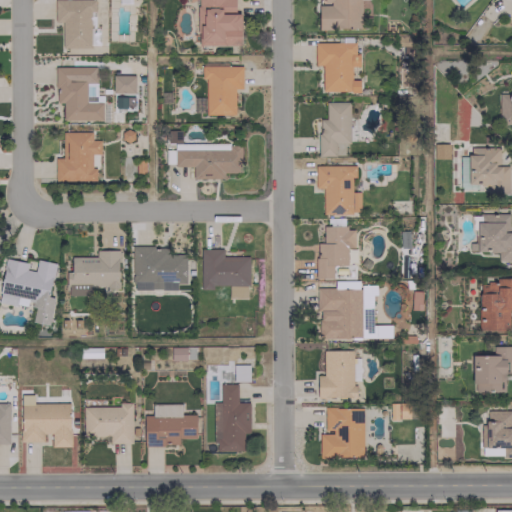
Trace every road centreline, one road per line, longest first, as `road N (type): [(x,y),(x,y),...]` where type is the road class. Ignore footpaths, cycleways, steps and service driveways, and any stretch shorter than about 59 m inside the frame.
road 1 (secondary): [(0,486),(511,483)]
road 2 (residential): [(280,0),(280,486)]
road 3 (residential): [(23,208),(281,209)]
road 4 (residential): [(20,0),(23,208)]
